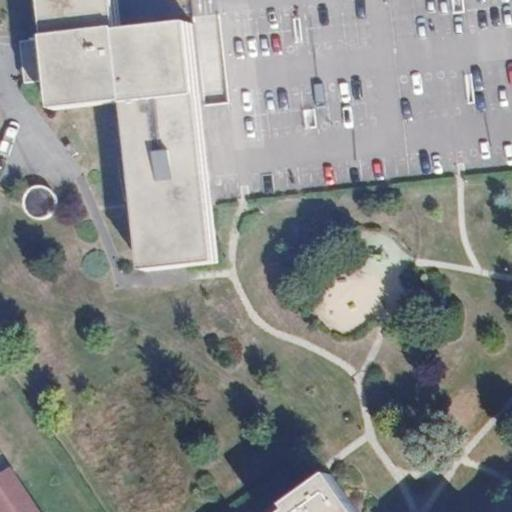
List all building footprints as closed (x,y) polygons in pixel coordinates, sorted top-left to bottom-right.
[(48,0),(53,48),(58,90),(61,120),(132,113),(148,283),(222,275),(196,33),(127,41),(122,0),(48,0)] [(58,90),(53,48),(28,51),(33,92),(58,90)] [(42,217),(55,200),(36,187),(24,204),(42,217)] [(366,511),(339,473),(297,503),(300,509),(294,511),(366,511)] [(0,511),(42,511),(18,475),(0,486),(0,511)]
